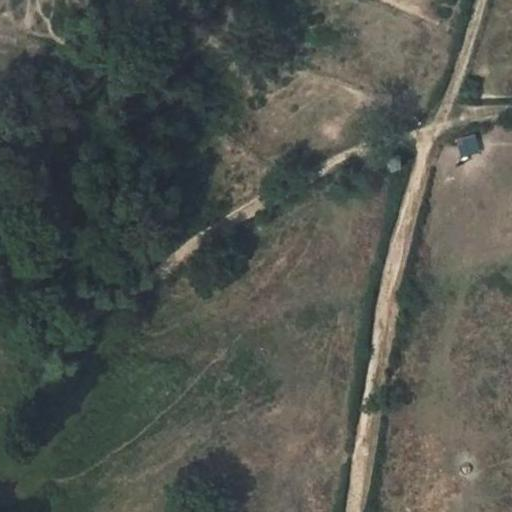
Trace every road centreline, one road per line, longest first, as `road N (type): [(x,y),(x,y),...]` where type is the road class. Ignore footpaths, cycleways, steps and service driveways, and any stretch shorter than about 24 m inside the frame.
road 1 (track): [(435,127),(368,144),(170,289),(100,314),(17,270),(0,251)]
road 2 (track): [(353,511),(389,284),(435,127)]
road 3 (track): [(478,0),(435,127)]
